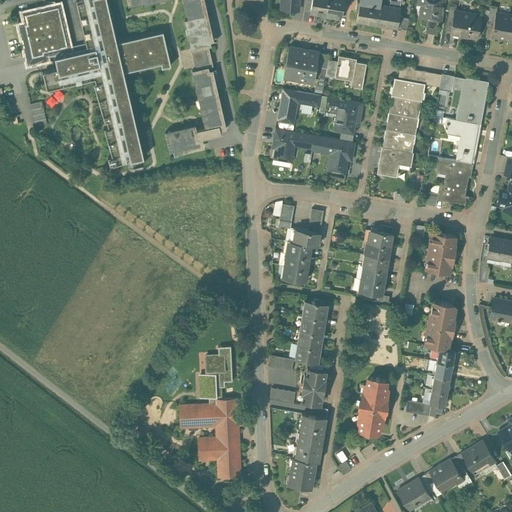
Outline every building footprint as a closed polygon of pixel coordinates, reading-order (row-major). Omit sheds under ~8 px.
[(117,41),(107,0),(76,0),(86,42),(68,46),(58,6),(25,14),(27,24),(25,24),(32,54),(42,52),(44,57),(55,54),(55,55),(58,68),(42,71),(47,89),(95,77),(96,81),(94,82),(104,121),(107,121),(108,126),(104,127),(111,155),(108,156),(110,165),(128,161),(127,160),(130,159),(144,156),(124,71),(161,62),(162,67),(171,64),(163,30),(117,41)] [(190,14),(203,11),(200,0),(127,0),(128,5),(129,5),(128,2),(135,0),(135,3),(144,1),(143,0),(150,0),(150,1),(156,0),(186,0),(187,3),(184,3),(186,12),(189,11),(190,14)] [(298,0),(281,0),(281,8),(298,10),(298,0)] [(312,0),(310,12),(325,15),(328,0),(312,0)] [(328,0),(325,15),(341,18),(344,2),(344,0),(328,0)] [(380,0),(359,0),(356,20),(396,27),(398,15),(399,7),(379,4),(380,0)] [(444,0),(418,0),(418,3),(421,4),(419,17),(427,18),(438,20),(440,21),(444,0)] [(449,5),(445,29),(451,30),(455,9),(456,9),(456,6),(449,5)] [(497,6),(490,5),(486,25),(493,27),(496,12),(497,6)] [(456,9),(455,9),(451,30),(450,33),(476,38),(480,14),(456,9)] [(203,11),(190,14),(191,17),(184,19),(186,27),(189,27),(191,33),(188,33),(190,42),(193,41),(194,48),(191,48),(191,49),(207,46),(211,45),(210,41),(216,40),(216,39),(210,41),(203,11)] [(496,12),(493,27),(491,35),(504,38),(509,14),(496,12)] [(409,17),(398,15),(396,27),(407,29),(409,17)] [(438,20),(427,18),(426,28),(436,30),(438,20)] [(207,46),(191,49),(192,49),(196,68),(208,65),(208,66),(211,65),(211,64),(207,46)] [(318,51),(290,46),(286,69),(298,71),(296,79),(312,82),(315,65),(317,52),(318,51)] [(329,54),(317,52),(315,65),(327,67),(328,61),(328,59),(329,54)] [(351,57),(338,55),(337,63),(335,74),(336,74),(352,77),(350,86),(361,88),(366,63),(351,61),(351,57)] [(337,63),(328,61),(327,67),(325,75),(335,77),(336,74),(335,74),(337,63)] [(415,67),(400,64),(399,71),(413,74),(414,69),(415,67)] [(202,102),(216,99),(209,70),(215,68),(209,69),(208,66),(208,65),(196,68),(192,69),(192,70),(195,69),(196,76),(193,76),(195,85),(198,84),(200,90),(197,91),(199,100),(202,99),(202,102)] [(414,69),(413,74),(412,81),(419,82),(421,70),(414,69)] [(428,71),(421,70),(419,82),(425,83),(428,71)] [(413,74),(399,71),(398,78),(412,81),(413,74)] [(434,73),(428,71),(425,83),(432,85),(434,73)] [(441,74),(434,73),(432,85),(439,86),(441,74)] [(454,76),(442,74),(441,74),(439,88),(452,90),(453,86),(454,76)] [(486,82),(454,76),(453,86),(464,88),(458,119),(478,123),(486,82)] [(412,81),(398,78),(394,77),(391,95),(422,100),(425,83),(419,82),(412,81)] [(322,94),(283,87),(277,119),(293,122),(297,101),(320,106),(322,94)] [(362,102),(322,94),(320,106),(319,110),(326,112),(325,113),(327,114),(328,112),(337,114),(334,128),(335,128),(335,127),(352,130),(352,132),(353,132),(356,112),(359,113),(361,103),(362,103),(362,102)] [(422,100),(391,95),(388,112),(419,117),(415,116),(417,108),(420,109),(422,100)] [(216,99),(202,102),(203,105),(200,106),(202,114),(205,113),(206,119),(203,120),(205,128),(197,130),(195,124),(187,126),(187,129),(181,130),(181,127),(172,129),(173,132),(166,134),(165,131),(169,150),(173,150),(174,156),(175,155),(173,150),(200,144),(199,138),(221,133),(219,126),(222,125),(216,99)] [(42,100),(30,103),(35,126),(47,123),(42,100)] [(419,117),(388,112),(385,129),(415,134),(419,117)] [(458,119),(450,118),(448,130),(461,132),(456,160),(471,162),(478,123),(458,119)] [(315,134),(275,126),(273,138),(276,139),(273,158),(274,158),(274,155),(291,158),(290,161),(292,161),(295,142),(312,144),(311,150),(312,150),(315,134)] [(415,134),(385,129),(382,146),(412,151),(415,134)] [(355,141),(315,134),(312,150),(318,151),(318,152),(320,153),(320,151),(330,153),(327,170),(345,173),(349,152),(352,152),(354,142),(355,142),(355,141)] [(412,151),(382,146),(377,172),(395,176),(397,166),(394,165),(395,159),(410,162),(410,164),(411,164),(413,152),(412,151)] [(456,160),(438,156),(436,168),(448,170),(445,183),(445,184),(466,188),(468,175),(470,163),(473,164),(473,163),(456,160)] [(422,180),(414,179),(411,193),(419,195),(422,180)] [(466,188),(445,184),(445,183),(440,182),(438,193),(437,198),(438,198),(438,197),(449,200),(461,203),(463,195),(468,196),(469,195),(465,195),(466,188)] [(511,183),(509,183),(507,192),(507,195),(499,194),(497,203),(505,205),(511,206),(511,183)] [(438,193),(428,191),(425,203),(435,205),(437,198),(438,193)] [(425,225),(419,224),(417,234),(423,236),(425,225)] [(308,229),(296,228),(293,241),(311,244),(317,245),(319,231),(308,229)] [(378,230),(371,228),(369,241),(390,245),(393,232),(392,232),(378,230)] [(456,235),(432,231),(434,231),(433,240),(430,239),(426,259),(429,259),(427,267),(425,267),(426,267),(449,272),(451,264),(452,264),(456,243),(455,243),(456,235)] [(511,240),(490,236),(486,256),(511,261),(511,258),(511,240)] [(311,244),(293,241),(290,240),(287,252),(309,256),(311,244)] [(390,245),(369,241),(366,253),(388,257),(390,245)] [(309,256),(287,252),(285,265),(307,268),(309,256)] [(388,257),(366,253),(364,266),(386,269),(388,257)] [(307,268),(285,265),(283,277),(305,281),(307,268)] [(386,269),(364,266),(362,278),(384,281),(386,269)] [(384,281),(362,278),(360,290),(370,292),(382,294),(384,281)] [(214,297),(210,294),(203,303),(208,306),(214,297)] [(506,300),(494,298),(494,297),(493,297),(490,317),(497,318),(497,321),(499,321),(500,318),(509,320),(508,321),(509,321),(510,319),(511,307),(511,300),(506,300)] [(328,303),(304,299),(302,314),(326,318),(328,303)] [(454,304),(434,301),(432,302),(431,306),(433,307),(433,308),(432,311),(430,311),(428,318),(430,320),(429,324),(427,326),(425,333),(428,334),(427,337),(425,338),(424,344),(439,346),(448,348),(450,336),(451,335),(454,318),(454,317),(456,306),(454,304)] [(413,304),(405,302),(403,312),(412,314),(413,304)] [(326,318),(302,314),(299,329),(323,333),(326,318)] [(323,333),(299,329),(297,343),(321,347),(323,333)] [(321,347),(297,343),(294,358),(310,361),(318,362),(321,347)] [(210,395),(210,403),(215,403),(215,399),(216,399),(216,395),(220,395),(219,386),(224,385),(224,380),(232,379),(230,346),(218,346),(218,353),(204,354),(205,374),(200,374),(201,395),(210,395)] [(448,348),(439,346),(436,360),(452,363),(455,349),(448,348)] [(294,358),(270,354),(268,366),(292,370),(294,358)] [(452,363),(436,360),(434,374),(450,377),(452,363)] [(318,362),(310,361),(309,367),(323,369),(324,363),(318,362)] [(309,367),(307,366),(307,367),(311,367),(309,374),(305,373),(301,393),(306,393),(305,400),(302,399),(302,400),(320,403),(321,396),(322,396),(326,377),(324,376),(325,369),(323,369),(309,367)] [(450,377),(434,374),(431,388),(447,391),(450,377)] [(369,377),(367,378),(367,382),(366,382),(364,384),(364,385),(366,385),(365,390),(363,390),(362,391),(361,400),(363,401),(363,405),(360,404),(360,405),(358,414),(359,415),(361,415),(360,420),(358,420),(358,421),(359,423),(360,423),(359,428),(360,429),(377,432),(379,431),(379,427),(380,427),(382,426),(383,416),(384,415),(387,398),(386,397),(388,387),(387,386),(386,386),(387,382),(386,380),(369,377)] [(295,391),(271,387),(269,398),(293,402),(295,391)] [(447,391),(431,388),(429,402),(444,405),(447,391)] [(216,399),(215,399),(215,403),(210,403),(180,404),(180,426),(210,425),(210,424),(217,424),(217,436),(198,437),(199,458),(218,458),(218,475),(240,474),(237,415),(240,415),(240,402),(237,402),(237,398),(216,399)] [(328,408),(316,406),(315,414),(326,416),(328,408)] [(315,414),(302,412),(302,413),(299,431),(302,432),(300,440),(297,440),(322,444),(321,444),(326,417),(327,416),(326,416),(315,414)] [(511,422),(498,431),(509,449),(511,447),(511,422)] [(482,439),(462,451),(461,451),(468,463),(474,474),(475,473),(474,471),(489,462),(490,464),(496,461),(482,438),(482,439)] [(322,444),(297,440),(297,441),(296,448),(294,456),(317,460),(319,460),(321,445),(322,445),(322,444)] [(343,449),(339,452),(343,460),(348,458),(343,449)] [(468,463),(461,452),(456,455),(462,464),(463,466),(468,463)] [(294,456),(292,455),(292,456),(288,483),(287,483),(312,487),(311,487),(316,461),(317,460),(294,456)] [(462,464),(456,455),(451,458),(457,467),(462,464)] [(451,458),(429,470),(429,471),(435,480),(440,488),(455,480),(456,483),(463,479),(462,476),(457,467),(451,458)] [(348,460),(339,465),(345,473),(353,468),(348,460)] [(511,474),(502,460),(496,464),(504,478),(511,474)] [(462,464),(457,467),(462,476),(467,473),(463,466),(462,464)] [(429,471),(424,474),(430,483),(435,480),(429,471)] [(467,473),(462,476),(463,479),(456,483),(459,487),(471,480),(467,473)] [(430,483),(424,474),(419,477),(429,493),(434,490),(430,483)] [(419,476),(397,489),(409,509),(431,496),(429,493),(419,477),(419,476)] [(440,488),(435,480),(430,483),(434,490),(436,494),(442,491),(440,488)] [(376,511),(371,502),(353,511),(376,511)]
